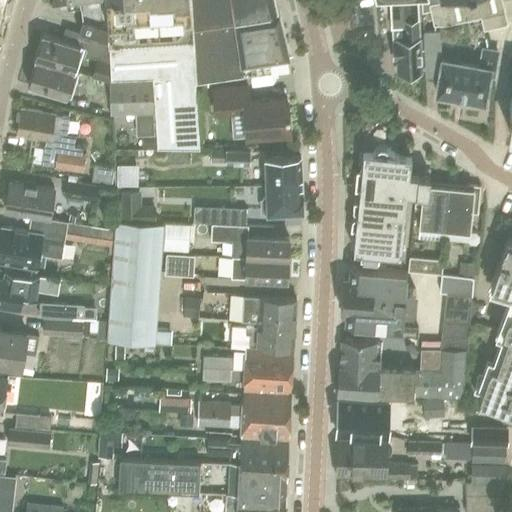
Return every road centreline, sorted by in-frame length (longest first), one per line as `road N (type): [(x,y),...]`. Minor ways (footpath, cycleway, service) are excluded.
road 1 (residential): [(313,511),(324,86)]
road 2 (residential): [(511,180),(387,101),(324,86)]
